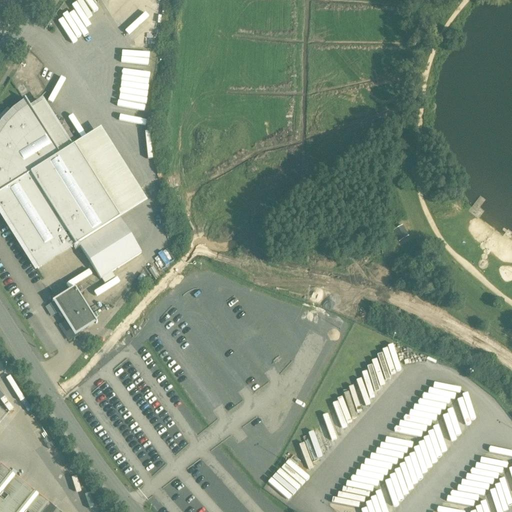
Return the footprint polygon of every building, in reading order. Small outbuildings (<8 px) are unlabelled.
[(74,146),(70,149),(42,103),(31,110),(25,99),(24,100),(28,106),(17,115),(7,125),(0,134),(0,208),(31,257),(68,234),(76,246),(78,245),(119,219),(74,146)] [(147,202),(100,129),(74,146),(119,219),(147,202)] [(119,219),(78,245),(100,280),(141,255),(119,219)] [(408,238),(402,227),(391,233),(398,244),(408,238)] [(76,246),(68,234),(31,257),(30,257),(38,270),(76,246)] [(78,294),(75,288),(52,302),(53,303),(55,301),(62,312),(59,314),(61,318),(64,316),(75,334),(88,326),(95,322),(96,324),(97,324),(91,315),(78,294)] [(0,511),(41,511),(46,505),(0,468),(0,511)]
